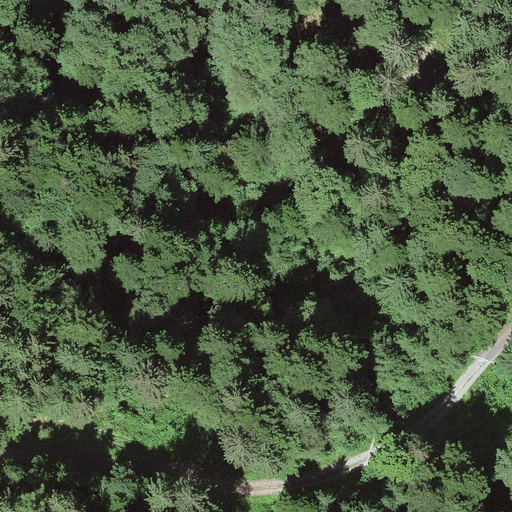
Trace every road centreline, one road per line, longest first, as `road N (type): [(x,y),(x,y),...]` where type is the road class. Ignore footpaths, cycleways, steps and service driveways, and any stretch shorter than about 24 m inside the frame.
road 1 (track): [(0,455),(47,453),(238,485)]
road 2 (track): [(178,480),(127,439),(0,418)]
